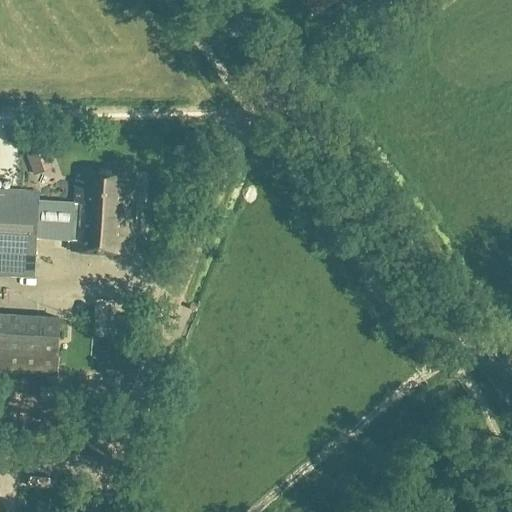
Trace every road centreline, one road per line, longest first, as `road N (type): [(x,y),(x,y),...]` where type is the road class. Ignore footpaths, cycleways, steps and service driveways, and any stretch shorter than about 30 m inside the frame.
road 1 (unclassified): [(79,511),(240,127),(279,80)]
road 2 (tertiary): [(511,389),(279,80)]
road 3 (unclassified): [(279,80),(400,0)]
